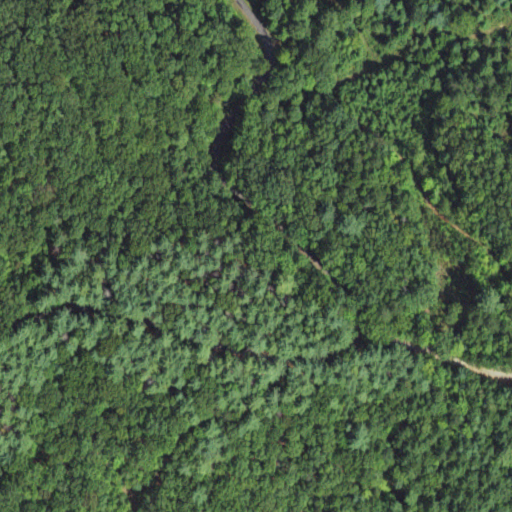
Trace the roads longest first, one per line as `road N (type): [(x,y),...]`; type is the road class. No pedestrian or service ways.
road 1 (residential): [(0,329),(77,307),(216,347),(309,360),(360,338),(365,323),(353,296),(216,165),(221,134),(269,59),(263,31),(240,0)]
road 2 (residential): [(511,374),(363,333)]
